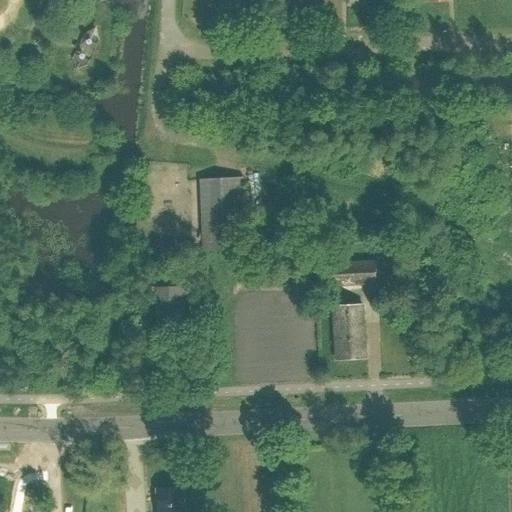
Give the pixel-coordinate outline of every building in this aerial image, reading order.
[(205,252),(246,250),(243,178),(202,179),(205,252)] [(374,260),(330,263),(331,287),(375,284),(374,260)] [(157,329),(185,327),(184,317),(183,287),(155,288),(156,318),(157,329)] [(336,359),(366,357),(363,305),(334,306),(336,359)] [(184,511),(184,489),(157,490),(157,511),(184,511)]
